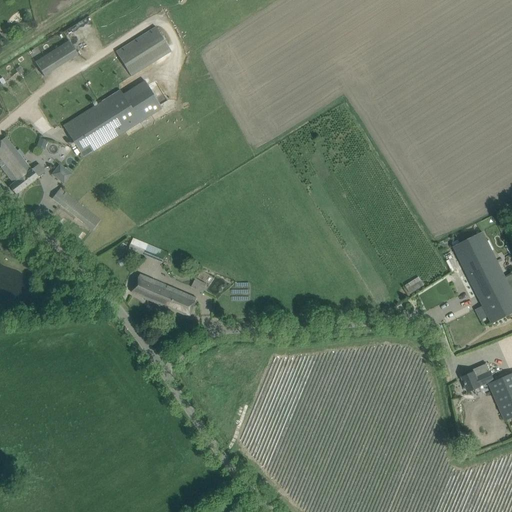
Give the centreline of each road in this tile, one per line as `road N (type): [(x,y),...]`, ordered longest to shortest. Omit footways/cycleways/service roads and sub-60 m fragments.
road 1 (unclassified): [(156,361),(224,325),(411,318)]
road 2 (unknown): [(0,128),(153,20),(167,21),(181,46),(158,68)]
road 3 (unclassified): [(156,361),(105,290),(0,195)]
road 4 (unclassified): [(274,511),(156,361)]
